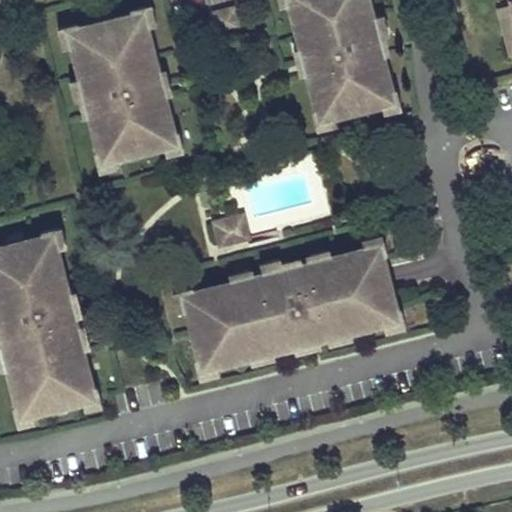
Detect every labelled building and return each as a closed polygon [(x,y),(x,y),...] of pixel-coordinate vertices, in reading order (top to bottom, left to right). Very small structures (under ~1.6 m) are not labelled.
[(302,62),(304,62),(307,73),(316,108),(319,120),(332,117),(337,115),(337,118),(378,108),(378,105),(382,104),(394,101),(391,89),(382,53),(387,52),(383,36),(380,27),(376,28),(373,19),(373,17),(368,0),(288,0),(290,5),(301,51),(299,51),(300,54),(302,62)] [(143,11),(147,27),(157,25),(151,3),(130,9),(132,14),(143,11)] [(511,56),(511,10),(511,5),(510,5),(497,8),(509,57),(511,56)] [(237,26),(232,9),(215,14),(220,30),(237,26)] [(84,27),(80,28),(68,31),(72,46),(80,77),(83,88),(78,90),(81,99),(85,115),(90,114),(99,150),(102,162),(114,158),(118,157),(119,160),(160,150),(159,147),(164,145),(177,142),(174,131),(165,96),(162,84),(164,84),(162,76),(161,72),(159,73),(147,27),(143,11),(132,14),(126,16),(125,13),(84,24),(84,27)] [(373,19),(376,28),(380,27),(383,36),(389,34),(384,14),(373,17),(373,19)] [(72,46),(68,31),(80,28),(78,22),(57,28),(62,49),(72,46)] [(294,56),(299,76),(307,73),(304,62),(302,62),(300,54),(294,56)] [(165,96),(173,93),(168,74),(162,76),(164,84),(162,84),(165,96)] [(78,90),(83,88),(80,77),(69,80),(74,101),(81,99),(78,90)] [(384,114),(402,109),(397,88),(391,89),(394,101),(382,104),(384,114)] [(310,110),(316,131),(334,126),(332,117),(319,120),(316,108),(310,110)] [(167,155),(185,150),(180,129),(174,131),(177,142),(164,145),(167,155)] [(93,151),(98,173),(117,168),(114,158),(102,162),(99,150),(93,151)] [(246,224),(243,214),(236,216),(239,226),(246,224)] [(239,226),(236,216),(230,218),(213,222),(213,223),(220,246),(249,238),(246,224),(239,226)] [(58,250),(67,247),(62,226),(41,231),(42,236),(53,233),(58,250)] [(78,327),(75,319),(73,310),(75,309),(72,297),(71,295),(69,295),(58,250),(53,233),(42,236),(27,240),(29,248),(6,253),(4,246),(0,246),(0,339),(2,348),(0,348),(0,349),(3,359),(7,358),(9,367),(7,367),(8,369),(16,400),(17,405),(20,416),(36,412),(47,410),(45,402),(67,396),(69,404),(80,401),(95,397),(92,385),(91,382),(83,349),(81,339),(83,339),(80,327),(78,327)] [(383,257),(388,255),(383,234),(361,239),(364,249),(380,245),(383,257)] [(27,240),(4,246),(6,253),(29,248),(27,240)] [(233,282),(195,291),(184,294),(188,311),(190,321),(198,319),(203,341),(196,343),(200,358),(203,369),(219,365),(252,357),(254,357),(253,354),(261,352),(262,356),(273,354),(274,353),(274,351),(297,346),(297,348),(298,347),(300,347),(309,345),(308,340),(316,338),(317,341),(319,340),(329,338),(329,340),(330,340),(341,337),(340,333),(349,331),(349,333),(351,332),(383,324),(399,320),(396,308),(392,294),(385,296),(379,273),(387,271),(383,257),(380,245),(364,249),(332,257),(330,257),(331,259),(322,261),(321,256),(310,259),(311,262),(300,265),(298,260),(282,264),(272,266),(274,271),(262,274),(254,276),(253,274),(242,277),(243,282),(235,284),(234,281),(233,282)] [(330,257),(332,257),(330,249),(328,249),(320,251),(309,254),(310,259),(321,256),(322,261),(331,259),(330,257)] [(262,274),(274,271),(272,266),(282,264),(280,258),(259,263),(262,274)] [(235,284),(243,282),(242,277),(253,274),(252,269),(241,272),(233,274),(231,275),(233,282),(234,281),(235,284)] [(392,294),(387,271),(379,273),(385,296),(392,294)] [(178,313),(188,311),(184,294),(195,291),(194,286),(173,292),(178,313)] [(75,319),(83,317),(78,296),(72,297),(75,309),(73,310),(75,319)] [(407,328),(402,307),(396,308),(399,320),(383,324),(386,334),(407,328)] [(198,319),(190,321),(196,343),(203,341),(198,319)] [(83,349),(91,347),(85,325),(80,327),(83,339),(81,339),(83,349)] [(341,337),(330,340),(331,345),(343,342),(351,340),(353,340),(351,332),(349,333),(349,331),(340,333),(341,337)] [(317,341),(316,338),(308,340),(309,345),(300,347),(298,347),(299,353),(310,350),(319,348),(321,347),(319,340),(317,341)] [(0,370),(8,369),(7,367),(9,367),(7,358),(3,359),(0,349),(0,370)] [(262,356),(261,352),(253,354),(254,357),(252,357),(253,364),(255,364),(264,362),(275,359),(273,354),(262,356)] [(222,375),(219,365),(203,369),(200,358),(195,359),(200,381),(222,375)] [(104,405),(98,384),(92,385),(95,397),(80,401),(82,411),(104,405)] [(45,402),(47,410),(69,404),(67,396),(45,402)] [(20,416),(17,405),(12,406),(17,427),(39,422),(36,412),(20,416)]
